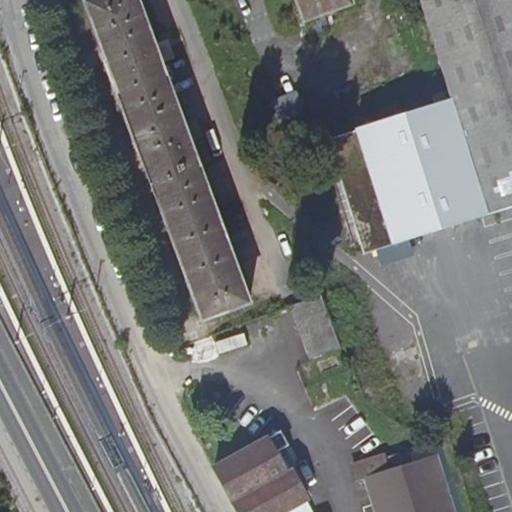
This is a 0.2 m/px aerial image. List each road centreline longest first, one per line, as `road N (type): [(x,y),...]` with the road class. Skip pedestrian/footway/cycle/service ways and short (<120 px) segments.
road 1 (unclassified): [(7,0),(72,205),(215,511)]
road 2 (secondary): [(66,511),(0,385)]
